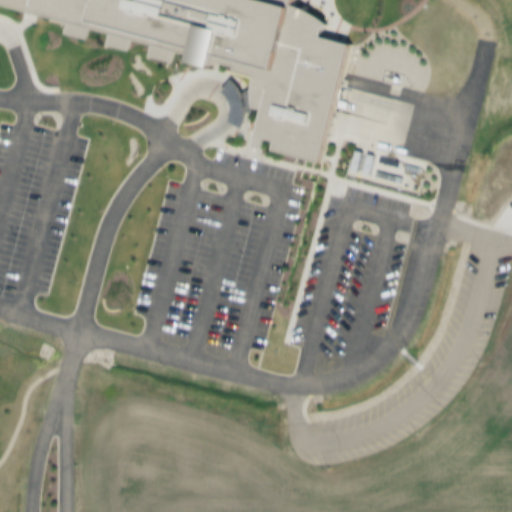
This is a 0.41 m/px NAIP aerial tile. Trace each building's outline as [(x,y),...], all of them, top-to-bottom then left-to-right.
[(0,0),(302,0),(301,5),(300,9),(313,14),(325,20),(336,28),(332,33),(330,41),(358,48),(341,110),(326,168),(281,156),(283,146),(273,143),(263,141),(270,113),(260,111),(259,92),(259,88),(261,81),(239,75),(241,69),(229,65),(215,62),(206,60),(180,53),(177,64),(156,59),(159,47),(139,42),(136,54),(114,48),(117,36),(97,31),(94,43),(72,37),(75,25),(0,5),(0,0)] [(229,65),(215,62),(206,60),(203,70),(226,76),(229,65)] [(232,94),(242,83),(250,93),(251,95),(259,92),(260,111),(260,115),(255,116),(255,118),(252,132),(238,125),(241,117),(240,108),(237,101),(232,94)] [(273,143),(270,154),(260,151),(263,141),(273,143)] [(267,287),(277,255),(270,252),(260,285),(267,287)] [(248,295),(240,293),(229,334),(237,336),(248,295)] [(264,300),(256,298),(245,339),(253,341),(264,300)]
